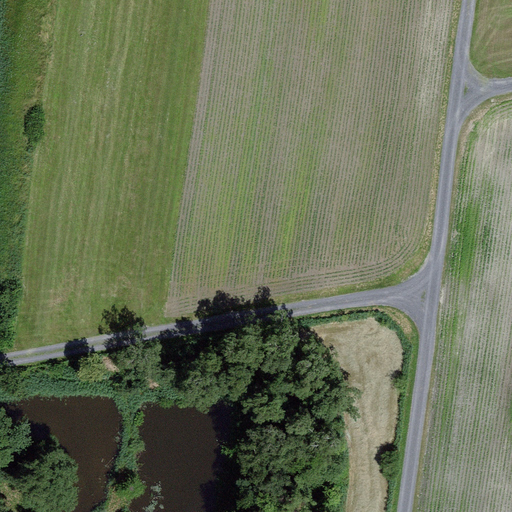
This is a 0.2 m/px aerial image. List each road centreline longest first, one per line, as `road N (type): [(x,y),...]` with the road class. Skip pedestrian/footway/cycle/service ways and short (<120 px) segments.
road 1 (track): [(467,0),(401,511)]
road 2 (track): [(429,292),(0,366)]
